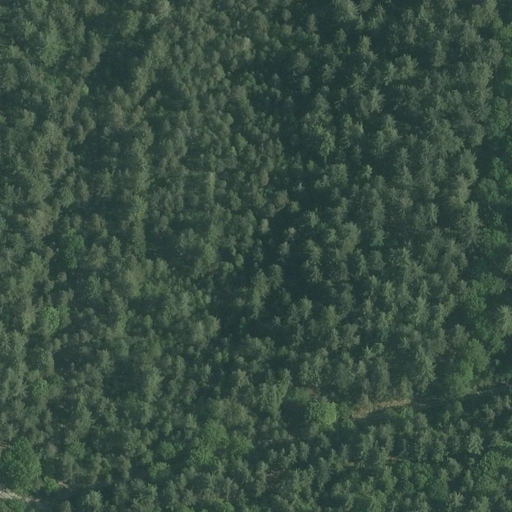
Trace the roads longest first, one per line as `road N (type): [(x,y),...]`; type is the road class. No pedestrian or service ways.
road 1 (track): [(56,490),(95,137),(82,0)]
road 2 (track): [(511,389),(56,490),(49,511)]
